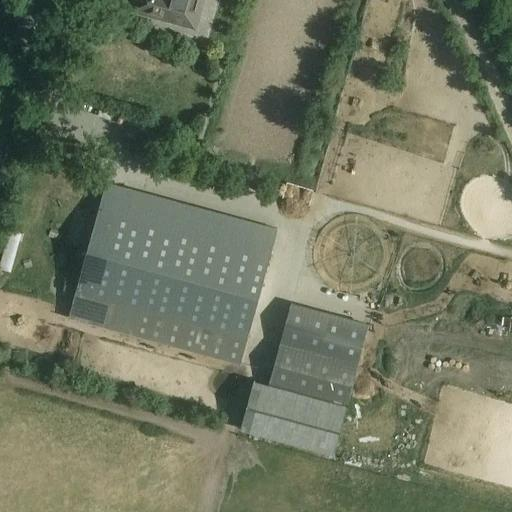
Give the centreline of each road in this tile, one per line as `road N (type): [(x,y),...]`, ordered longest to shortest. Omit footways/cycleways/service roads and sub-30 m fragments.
road 1 (track): [(452,0),(511,124)]
road 2 (tertiary): [(0,130),(35,0)]
